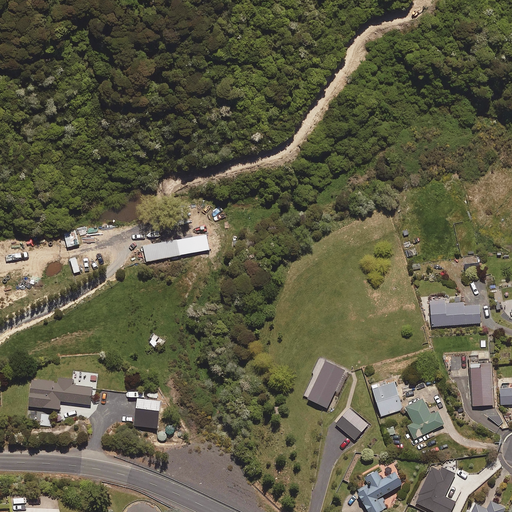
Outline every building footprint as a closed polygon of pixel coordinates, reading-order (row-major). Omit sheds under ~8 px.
[(125,234),(123,225),(109,228),(112,237),(125,234)] [(147,262),(210,250),(207,234),(144,247),(147,262)] [(463,307),(463,299),(431,301),(433,327),(481,324),(480,306),(463,307)] [(160,351),(166,343),(155,335),(149,343),(160,351)] [(340,394),(349,374),(326,363),(319,378),(313,375),(303,398),(328,409),(336,392),(340,394)] [(473,407),(494,406),(492,365),(472,366),(473,407)] [(34,376),(31,412),(59,415),(61,405),(93,409),(96,381),(34,376)] [(382,417),(403,410),(395,383),(373,390),(382,417)] [(511,383),(500,385),(502,406),(511,404),(511,383)] [(137,398),(133,426),(157,429),(161,401),(137,398)] [(438,413),(431,416),(423,400),(407,409),(414,424),(408,427),(415,440),(444,425),(438,413)] [(355,441),(369,424),(351,409),(337,425),(355,441)] [(52,426),(53,415),(42,415),(41,426),(52,426)] [(442,469),(440,472),(433,469),(416,504),(433,511),(452,511),(457,503),(446,498),(456,476),(442,469)] [(396,474),(383,482),(377,473),(366,480),(369,485),(356,492),(368,511),(382,511),(388,509),(381,498),(403,485),(396,474)] [(504,511),(506,509),(491,502),(488,510),(477,505),(473,511),(504,511)]
